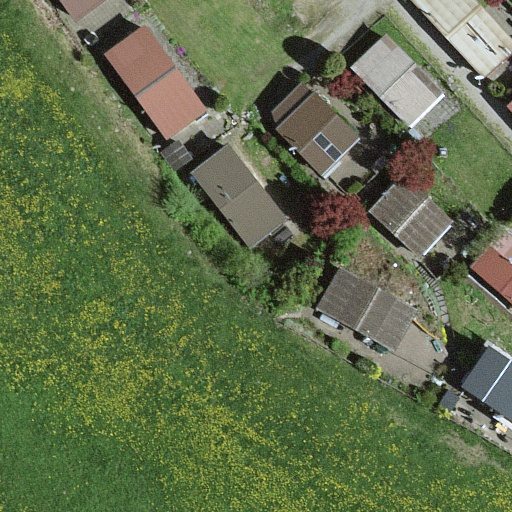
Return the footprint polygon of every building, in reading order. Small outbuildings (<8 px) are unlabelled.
[(46,0),(70,30),(108,0),(46,0)] [(424,0),(410,13),(477,88),(511,56),(462,0),(424,0)] [(511,0),(502,0),(510,9),(511,7),(511,0)] [(158,31),(105,66),(164,153),(217,117),(158,31)] [(356,86),(414,137),(443,104),(385,53),(356,86)] [(264,129),(325,185),(361,146),(300,90),(264,129)] [(255,262),(315,211),(249,133),(188,184),(255,262)] [(433,274),(461,243),(400,190),(372,222),(433,274)] [(511,248),(504,242),(471,279),(511,314),(511,248)] [(309,325),(389,369),(414,325),(333,281),(309,325)] [(511,441),(511,379),(481,361),(453,408),(511,441)]
